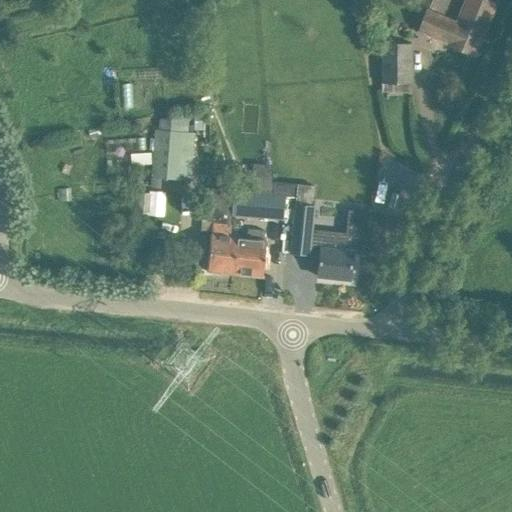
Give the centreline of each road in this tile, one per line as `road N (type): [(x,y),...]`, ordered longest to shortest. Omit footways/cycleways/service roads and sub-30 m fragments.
road 1 (unclassified): [(399,333),(411,276),(511,57)]
road 2 (unclassified): [(292,321),(0,291)]
road 3 (unclassified): [(292,321),(298,396),(332,511)]
